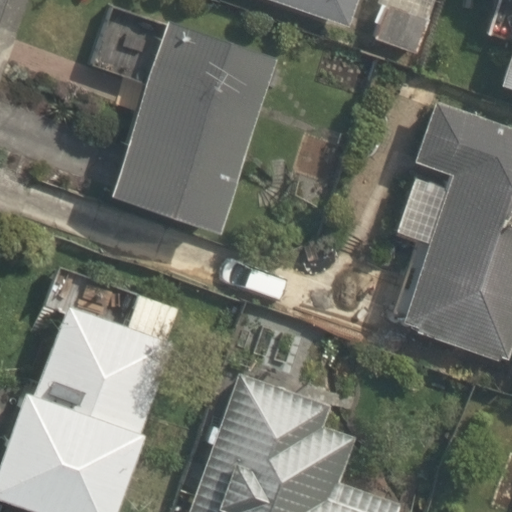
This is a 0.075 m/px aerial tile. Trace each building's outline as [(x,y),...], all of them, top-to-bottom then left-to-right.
[(269,0),(342,25),(350,0),(269,0)] [(367,37),(413,58),(438,1),(436,0),(366,0),(374,4),(366,21),(373,24),(367,37)] [(101,193),(208,230),(267,59),(160,22),(101,193)] [(511,27),(494,84),(511,89),(511,27)] [(384,318),(498,359),(511,320),(511,128),(430,99),(383,229),(412,240),(384,318)] [(0,468),(0,498),(38,511),(105,511),(165,343),(158,341),(171,305),(132,291),(120,323),(59,302),(0,468)] [(388,511),(392,500),(331,479),(346,434),(313,423),(320,403),(234,373),(185,511),(388,511)]
